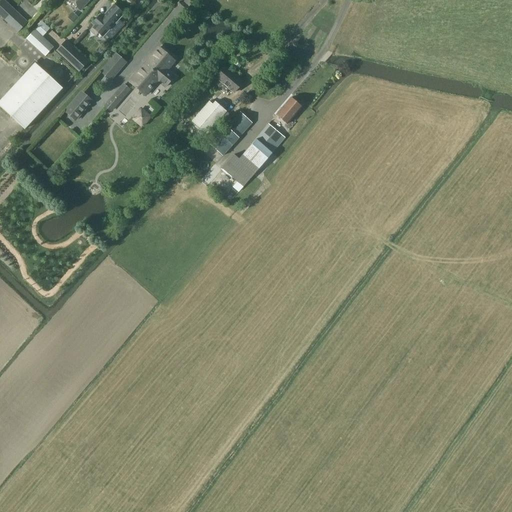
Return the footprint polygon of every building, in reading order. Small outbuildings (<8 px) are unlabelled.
[(0,15),(18,32),(27,23),(2,0),(1,0),(0,1),(0,15)] [(70,0),(80,9),(88,0),(70,0)] [(100,15),(93,23),(95,25),(94,27),(103,36),(124,13),(114,5),(103,17),(100,15)] [(27,39),(45,56),(53,47),(35,30),(27,39)] [(57,51),(79,71),(88,61),(67,41),(57,51)] [(168,69),(175,61),(159,48),(130,81),(145,95),(158,81),(165,87),(175,76),(168,69)] [(35,63),(23,76),(0,100),(0,105),(25,129),(62,88),(35,63)] [(101,72),(110,80),(114,75),(105,67),(101,72)] [(234,92),(243,82),(226,67),(217,78),(222,82),(219,85),(227,92),(230,89),(234,92)] [(92,101),(81,92),(65,111),(76,120),(92,101)] [(105,106),(111,111),(119,101),(114,97),(105,106)] [(287,123),(302,106),(291,97),(276,114),(287,123)] [(193,100),(183,112),(188,116),(198,105),(193,100)] [(207,133),(226,110),(216,101),(213,104),(209,101),(192,121),(207,133)] [(142,106),(133,118),(143,126),(152,114),(142,106)] [(239,137),(252,122),(240,112),(227,127),(227,126),(211,144),(223,155),(239,137)] [(269,124),(243,154),(259,168),(285,137),(277,131),(269,124)] [(168,139),(173,143),(178,137),(173,134),(168,139)]
